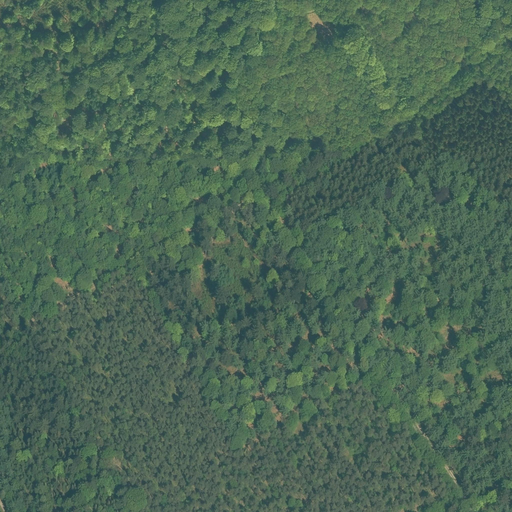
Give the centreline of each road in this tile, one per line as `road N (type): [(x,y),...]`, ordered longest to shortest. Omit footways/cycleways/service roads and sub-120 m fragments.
road 1 (track): [(172,0),(259,194),(469,511)]
road 2 (track): [(0,339),(397,114)]
road 3 (track): [(397,114),(511,30)]
